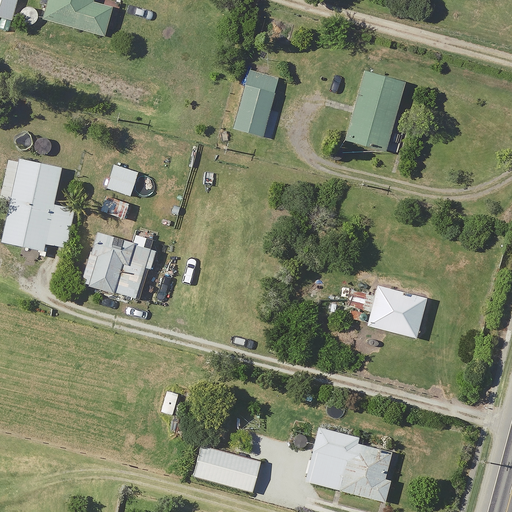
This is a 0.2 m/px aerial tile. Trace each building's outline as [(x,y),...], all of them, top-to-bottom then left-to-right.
[(13,0),(0,0),(0,16),(9,19),(13,0)] [(89,0),(45,0),(40,18),(100,36),(108,8),(89,2),(89,0)] [(275,78),(246,70),(230,128),(260,136),(275,78)] [(400,83),(362,72),(342,139),(381,150),(400,83)] [(166,148),(160,174),(192,181),(197,155),(166,148)] [(57,166),(4,157),(0,182),(0,193),(6,195),(0,232),(0,242),(39,249),(40,243),(63,247),(70,208),(50,205),(57,166)] [(134,171),(110,164),(103,187),(127,194),(134,171)] [(126,201),(102,194),(97,210),(121,218),(126,201)] [(131,232),(129,240),(91,230),(77,283),(134,298),(151,302),(158,275),(152,273),(161,240),(131,232)] [(422,297),(372,284),(362,324),(411,337),(422,297)] [(359,438),(315,426),(300,480),(381,501),(387,478),(381,477),(388,450),(358,442),(359,438)] [(257,461),(197,445),(189,475),(248,491),(257,461)]
